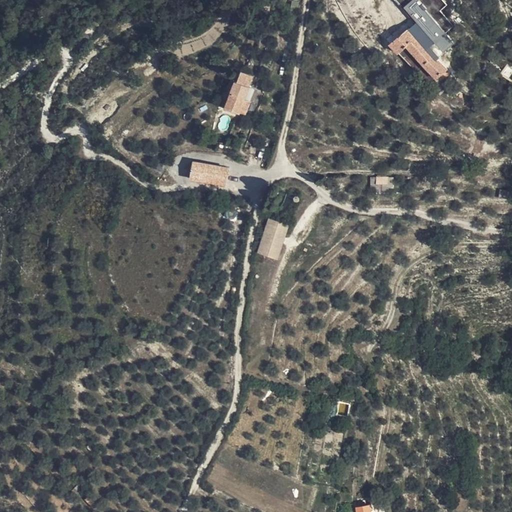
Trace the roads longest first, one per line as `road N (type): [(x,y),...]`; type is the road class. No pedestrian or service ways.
road 1 (track): [(0,88),(54,48),(65,51),(43,114),(49,136),(74,125),(87,137),(88,155),(162,191),(184,184),(263,192)]
road 2 (track): [(183,511),(236,402),(248,247),(278,166)]
road 3 (track): [(278,166),(356,210),(423,212),(511,232)]
road 4 (track): [(307,0),(278,166)]
